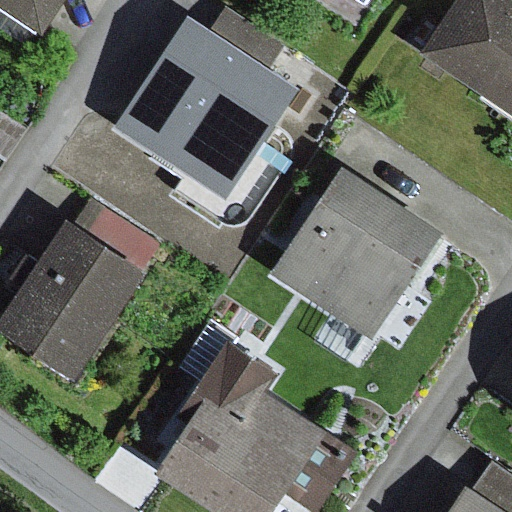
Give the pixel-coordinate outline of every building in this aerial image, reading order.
[(6,0),(48,27),(66,0),(6,0)] [(511,0),(462,0),(432,48),(511,99),(511,0)] [(228,3),(213,25),(274,64),(288,43),(228,3)] [(213,25),(194,12),(121,121),(227,192),(300,82),(274,64),(213,25)] [(0,108),(0,150),(10,157),(29,127),(0,108)] [(446,227),(347,161),(277,267),(376,332),(446,227)] [(111,207),(97,228),(150,263),(164,242),(111,207)] [(97,228),(71,211),(0,319),(84,373),(154,265),(150,263),(97,228)] [(282,368),(235,335),(183,412),(194,419),(161,467),(227,511),(274,511),(288,492),(317,511),(319,511),(362,448),(270,386),(282,368)] [(511,470),(496,460),(479,485),(511,505),(511,470)] [(511,511),(511,505),(479,485),(472,480),(451,511),(511,511)]
